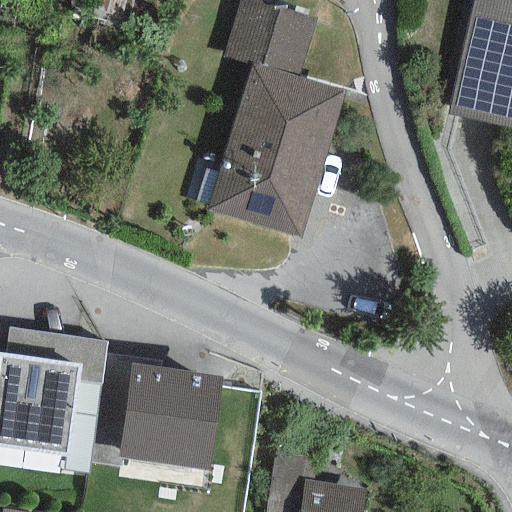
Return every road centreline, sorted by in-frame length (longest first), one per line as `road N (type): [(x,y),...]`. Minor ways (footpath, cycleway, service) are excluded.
road 1 (residential): [(0,227),(83,256),(428,417)]
road 2 (residential): [(428,417),(450,337),(451,287),(360,0)]
